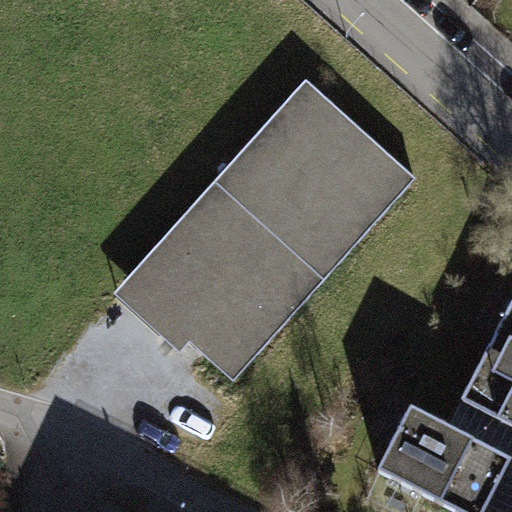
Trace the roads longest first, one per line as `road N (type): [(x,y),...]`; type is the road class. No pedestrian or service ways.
road 1 (residential): [(0,413),(124,452),(225,511)]
road 2 (residential): [(511,132),(362,0)]
